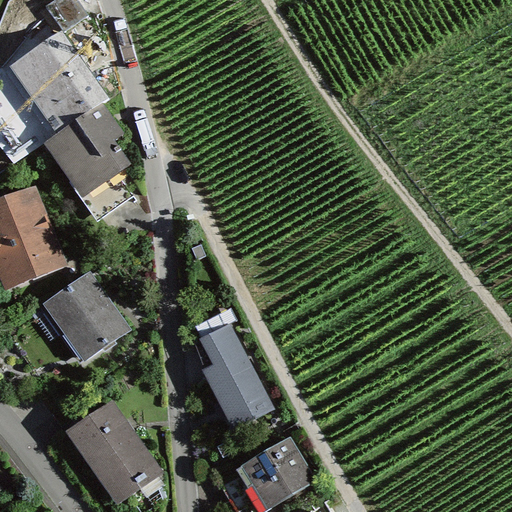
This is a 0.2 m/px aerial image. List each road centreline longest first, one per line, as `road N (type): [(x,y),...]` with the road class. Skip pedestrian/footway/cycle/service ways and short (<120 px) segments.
road 1 (residential): [(187,511),(147,136),(109,0)]
road 2 (track): [(147,136),(214,239),(365,511)]
road 3 (track): [(511,323),(330,99),(270,0)]
road 4 (residential): [(0,416),(77,511)]
